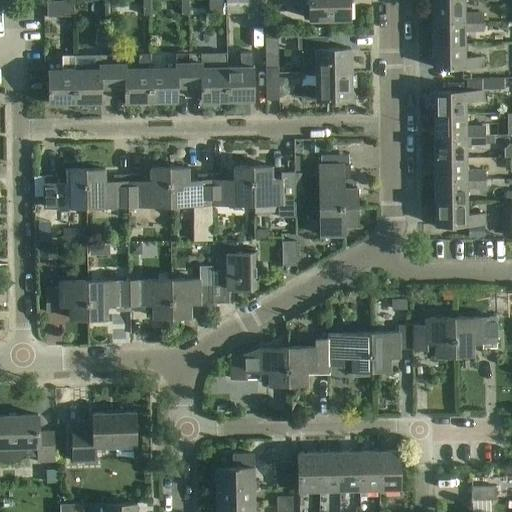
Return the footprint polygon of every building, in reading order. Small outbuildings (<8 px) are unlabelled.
[(65,0),(47,2),(48,14),(48,16),(74,16),(73,0),(65,0)] [(111,0),(104,0),(105,15),(112,15),(111,0)] [(150,15),(150,0),(142,0),(143,15),(150,15)] [(264,0),(246,0),(247,24),(249,24),(265,24),(264,0)] [(308,0),(309,19),(350,19),(349,0),(308,0)] [(452,0),(432,1),(432,23),(483,21),(483,13),(464,14),(464,0),(452,0)] [(324,21),(310,21),(310,34),(324,34),(324,21)] [(432,23),(433,45),(465,44),(465,31),(483,31),(483,21),(432,23)] [(301,74),(316,73),(351,73),(351,48),(328,49),(327,35),(297,36),(297,49),(302,49),(301,74)] [(278,37),(266,37),(266,50),(278,50),(278,37)] [(433,67),(484,66),(484,56),(465,57),(465,44),(433,45),(433,67)] [(189,53),(189,86),(202,86),(202,100),(227,100),(227,89),(227,65),(203,66),(203,61),(202,61),(202,52),(189,53)] [(227,89),(227,100),(252,100),(253,52),(240,52),(240,65),(227,65),(227,89)] [(112,54),(113,88),(126,88),(126,102),(151,101),(151,89),(151,66),(150,53),(139,54),(139,67),(126,67),(127,62),(126,62),(125,54),(112,54)] [(151,89),(151,101),(177,101),(177,87),(189,86),(189,53),(176,54),(176,61),(175,61),(175,66),(151,66),(151,89)] [(99,67),(75,68),(76,89),(76,102),(101,102),(101,88),(113,88),(112,54),(99,55),(100,63),(99,63),(99,67)] [(50,103),(76,102),(76,89),(75,68),(75,67),(75,55),(62,56),(62,68),(49,68),(50,103)] [(266,99),(279,99),(279,95),(278,78),(278,67),(265,67),(266,99)] [(316,73),(316,86),(312,86),(304,90),(304,99),(351,98),(351,86),(357,86),(356,75),(351,75),(351,73),(316,73)] [(286,78),(278,78),(279,95),(286,95),(289,92),(289,81),(286,78)] [(462,91),(433,91),(434,113),(466,112),(466,100),(484,100),(484,90),(462,91)] [(466,112),(434,113),(434,115),(434,136),(470,136),(485,135),(484,126),(466,126),(466,114),(466,112)] [(470,136),(434,136),(434,157),(466,156),(466,144),(485,144),(485,135),(470,136)] [(466,156),(434,157),(434,159),(434,179),(485,179),(485,170),(467,171),(466,158),(466,156)] [(320,163),(319,163),(319,165),(319,178),(320,207),(334,206),(357,206),(357,187),(343,187),(343,178),(344,178),(350,178),(350,164),(349,164),(344,164),(344,163),(320,163)] [(224,173),(211,174),(211,198),(211,200),(211,204),(254,203),(253,187),(253,166),(234,166),(234,176),(225,177),(224,173)] [(271,166),(253,166),(253,187),(254,203),(278,203),(278,204),(278,211),(279,216),(283,216),(296,216),(296,207),(296,196),(296,194),(295,171),(281,172),(282,179),(272,179),(271,166)] [(141,175),(127,175),(127,182),(128,205),(141,205),(170,204),(169,167),(151,168),(151,179),(141,179),(141,175)] [(188,167),(169,167),(170,204),(211,204),(211,200),(211,198),(211,174),(198,174),(198,177),(189,177),(188,167)] [(104,168),(86,169),(86,195),(86,205),(115,205),(128,205),(127,182),(127,175),(114,175),(114,181),(105,181),(104,168)] [(44,176),(34,176),(34,192),(34,196),(44,196),(45,206),(86,205),(86,195),(86,169),(67,169),(67,183),(58,183),(58,176),(44,176)] [(485,179),(434,179),(434,180),(435,202),(467,201),(467,189),(486,188),(485,179)] [(502,200),(503,235),(511,234),(511,200),(506,200),(502,200)] [(435,225),(486,223),(486,214),(467,214),(467,201),(435,202),(435,225)] [(357,225),(357,206),(320,207),(320,235),(344,235),(344,225),(357,225)] [(84,227),(73,227),(73,241),(84,241),(84,227)] [(268,228),(256,228),(256,238),(268,238),(268,228)] [(201,230),(193,230),(193,241),(201,241),(212,241),(212,230),(201,230)] [(283,266),(296,266),(295,241),(282,241),(283,266)] [(141,242),(129,243),(130,253),(141,252),(141,242)] [(226,270),(213,271),(213,285),(213,302),(214,302),(227,302),(227,288),(256,288),(256,252),(235,253),(235,242),(213,242),(214,253),(226,253),(226,270)] [(57,247),(39,247),(39,259),(57,259),(57,247)] [(87,281),(88,318),(106,318),(106,308),(116,308),(116,311),(128,310),(128,280),(128,274),(115,275),(115,280),(87,281)] [(143,286),(128,287),(128,309),(128,310),(143,310),(143,304),(145,304),(152,304),(153,316),(171,316),(171,301),(170,279),(143,280),(143,286)] [(199,279),(170,279),(171,301),(171,316),(189,315),(189,303),(200,303),(200,310),(214,309),(213,302),(213,285),(199,285),(199,279)] [(69,318),(88,318),(87,281),(59,281),(59,287),(45,288),(46,312),(60,311),(60,305),(68,305),(69,318)] [(442,290),(443,299),(453,299),(453,289),(442,290)] [(407,298),(391,298),(391,309),(407,308),(407,298)] [(482,316),(454,317),(454,354),(474,354),(474,341),(483,341),(497,340),(496,316),(482,316)] [(425,323),(413,324),(413,325),(413,348),(413,349),(427,349),(427,345),(436,345),(436,354),(454,354),(454,317),(425,318),(425,323)] [(400,332),(370,332),(371,369),(390,369),(390,356),(400,355),(399,348),(412,348),(413,348),(413,325),(412,325),(400,325),(400,332)] [(329,368),(330,368),(344,367),(344,359),(353,359),(353,369),(354,369),(355,375),(369,375),(369,369),(371,369),(370,332),(328,332),(329,339),(329,368)] [(288,346),(288,384),(307,383),(307,373),(330,373),(330,368),(329,368),(329,339),(317,339),(316,346),(288,346)] [(270,384),(288,384),(288,346),(261,347),(231,360),(232,378),(260,378),(260,372),(269,371),(270,384)] [(96,446),(137,445),(135,411),(93,413),(93,425),(73,425),(74,461),(96,460),(96,446)] [(0,415),(0,460),(4,462),(10,463),(14,462),(20,460),(26,456),(26,446),(38,445),(38,461),(54,461),(53,431),(38,431),(38,414),(0,415)] [(399,450),(379,451),(380,489),(380,493),(386,493),(386,489),(386,488),(400,488),(399,450)] [(339,452),(340,489),(340,490),(340,494),(346,494),(345,489),(360,489),(359,451),(339,452)] [(378,451),(359,451),(360,489),(360,493),(366,493),(365,490),(365,489),(379,489),(380,489),(379,451),(378,451)] [(318,452),(299,452),(299,490),(319,490),(320,490),(319,452),(318,452)] [(338,452),(319,452),(320,490),(320,491),(320,494),(326,494),(326,490),(326,489),(340,489),(339,452),(338,452)] [(216,466),(217,488),(255,487),(259,487),(259,481),(254,481),(254,453),(233,453),(233,466),(216,466)] [(276,487),(292,487),(292,462),(276,462),(276,487)] [(58,482),(58,468),(47,468),(47,482),(58,482)] [(492,511),(493,511),(491,511),(490,500),(496,499),(496,485),(471,486),(472,500),(472,511),(492,511)] [(217,488),(217,508),(256,507),(259,507),(259,501),(256,501),(255,487),(217,488)] [(104,503),(84,504),(83,511),(136,511),(137,502),(104,503)] [(73,511),(73,503),(60,504),(60,511),(73,511)]
